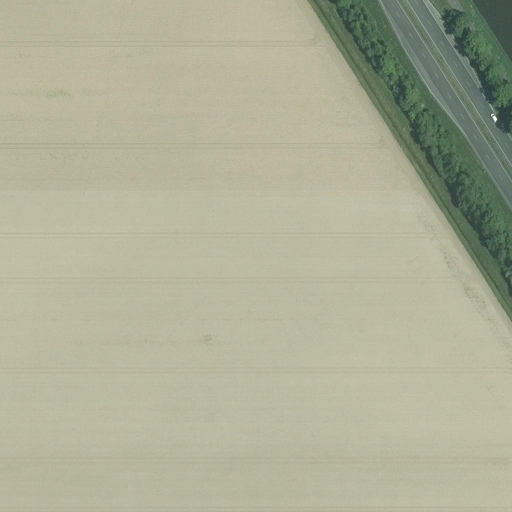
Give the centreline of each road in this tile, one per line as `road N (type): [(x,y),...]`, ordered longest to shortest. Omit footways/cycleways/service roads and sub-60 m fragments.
road 1 (trunk): [(387,0),(511,196)]
road 2 (trunk): [(511,154),(414,0)]
